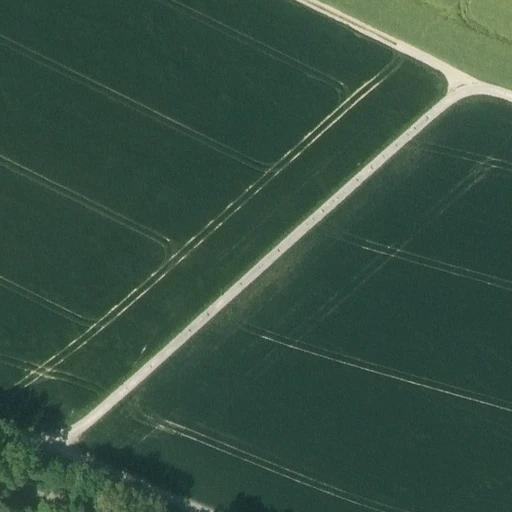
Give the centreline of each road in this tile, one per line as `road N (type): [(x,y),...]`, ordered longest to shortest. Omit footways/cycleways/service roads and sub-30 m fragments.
road 1 (track): [(65,443),(465,86)]
road 2 (track): [(0,425),(65,443),(203,511)]
road 3 (track): [(465,86),(297,0)]
